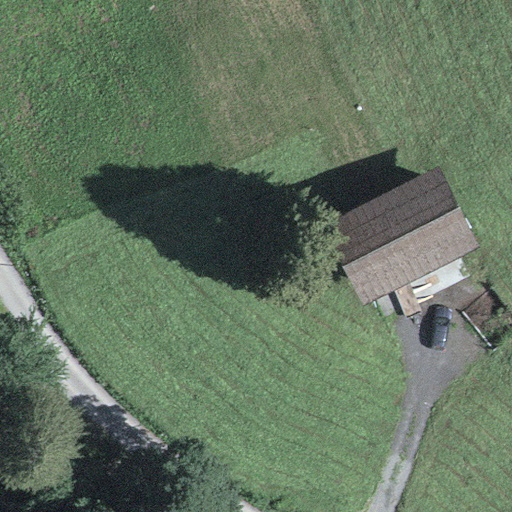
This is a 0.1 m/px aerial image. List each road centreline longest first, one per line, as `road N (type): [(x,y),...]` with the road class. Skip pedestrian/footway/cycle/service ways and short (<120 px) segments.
road 1 (track): [(0,265),(73,380),(240,511)]
road 2 (track): [(430,364),(376,511)]
